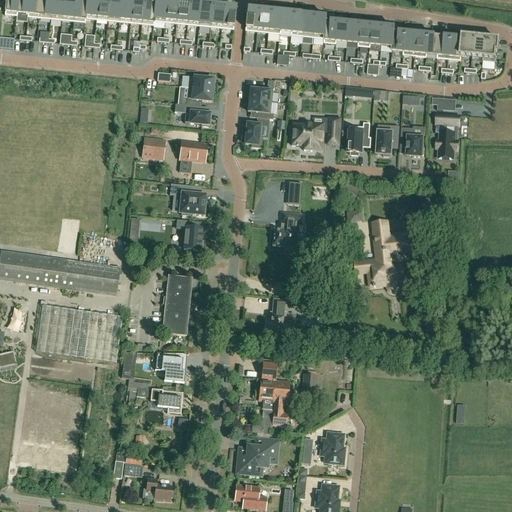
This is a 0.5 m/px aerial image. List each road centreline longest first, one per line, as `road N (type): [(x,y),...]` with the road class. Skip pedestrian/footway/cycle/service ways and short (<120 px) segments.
road 1 (residential): [(209,511),(239,198),(229,165)]
road 2 (residential): [(503,88),(236,68)]
road 3 (residential): [(1,59),(143,74),(165,60),(236,68)]
road 4 (residential): [(511,34),(292,0)]
road 5 (residential): [(229,165),(450,179)]
